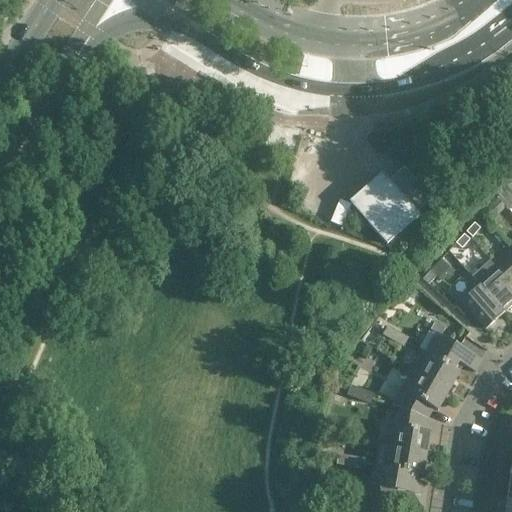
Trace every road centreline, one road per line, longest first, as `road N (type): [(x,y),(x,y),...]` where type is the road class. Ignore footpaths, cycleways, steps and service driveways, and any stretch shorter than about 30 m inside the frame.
road 1 (tertiary): [(142,0),(255,70),(319,86),(400,82),(511,28)]
road 2 (tertiary): [(461,0),(401,26),(330,36),(293,30),(237,0)]
road 3 (secondary): [(0,185),(106,0)]
road 4 (residential): [(444,511),(459,428),(511,349)]
